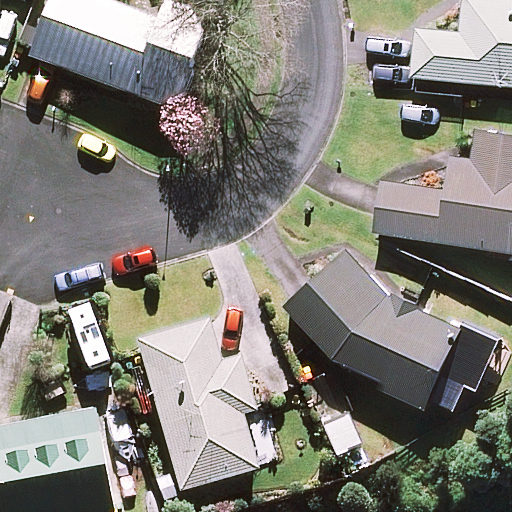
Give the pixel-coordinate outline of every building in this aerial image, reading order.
[(108,0),(51,0),(29,58),(157,107),(164,106),(171,105),(177,102),(183,98),(188,93),(193,88),(196,82),(199,75),(200,68),(201,61),(200,54),(198,47),(195,41),(191,35),(186,30),(108,0)] [(511,0),(467,0),(464,35),(421,31),(417,78),(511,87),(511,0)] [(511,135),(482,131),(478,160),(457,157),(451,194),(383,184),(376,232),(511,252),(511,135)] [(396,297),(351,251),(286,311),(333,368),(429,410),(469,328),(396,297)] [(223,370),(212,327),(142,346),(182,496),(259,475),(244,418),(257,415),(243,364),(223,370)] [(0,511),(113,511),(99,415),(0,429),(0,511)]
